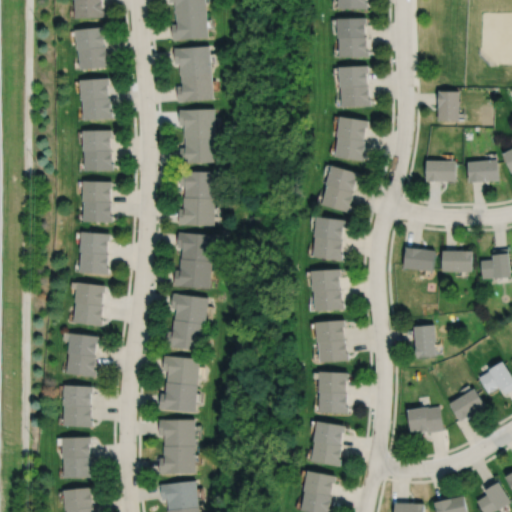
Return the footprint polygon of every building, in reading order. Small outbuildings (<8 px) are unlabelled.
[(76,0),(77,16),(104,14),(103,7),(101,7),(101,0),(76,0)] [(207,8),(206,0),(174,0),(175,11),(176,11),(207,8)] [(337,0),(337,7),(366,8),(366,0),(337,0)] [(176,11),(177,22),(172,22),(173,38),(209,35),(207,8),(176,11)] [(366,34),(366,20),(368,20),(368,14),(338,15),(338,34),(340,34),(366,34)] [(103,44),(102,31),(104,31),(103,24),(74,27),(76,47),(77,47),(103,44)] [(340,34),(340,54),(370,54),(370,47),(368,47),(368,34),(366,34),(340,34)] [(212,70),(209,43),(174,46),(175,62),(179,61),(180,73),(181,73),(212,70)] [(77,47),(79,67),(109,64),(108,57),(106,57),(104,44),(103,44),(77,47)] [(368,83),(368,70),(370,70),(370,63),(340,64),(341,84),(342,84),(368,83)] [(181,73),(182,84),(177,84),(178,100),(214,96),(212,70),(181,73)] [(107,95),(107,83),(109,83),(108,75),(79,77),(80,97),(81,97),(107,95)] [(342,84),(343,105),(373,103),(372,96),(370,96),(370,83),(368,83),(342,84)] [(440,88),(440,119),(460,119),(461,88),(440,88)] [(81,97),(83,118),(112,116),(112,109),(110,109),(109,95),(107,95),(81,97)] [(216,134),(215,106),(179,107),(180,123),(183,123),(184,135),(185,135),(216,134)] [(365,138),(367,125),(369,125),(370,118),(341,114),(338,134),(339,134),(365,138)] [(110,148),(109,135),(111,135),(111,128),(82,128),(82,148),(83,148),(110,148)] [(185,135),(185,146),(180,146),(181,161),(216,160),(216,134),(185,135)] [(339,134),(336,154),(366,159),(367,152),(365,151),(367,138),(365,138),(339,134)] [(83,148),(84,169),(113,168),(113,161),(111,161),(111,148),(110,148),(83,148)] [(469,159),(471,180),(500,178),(499,157),(469,159)] [(428,158),(428,179),(457,179),(457,158),(428,158)] [(354,190),(357,177),(359,178),(361,171),(332,163),(327,182),(328,183),(354,190)] [(215,196),(216,170),(181,169),(180,184),(185,184),(185,195),(215,196)] [(109,200),(110,187),(112,187),(112,180),(82,179),(82,199),(84,199),(109,200)] [(328,183),(323,202),(351,210),(353,204),(351,203),(355,190),(354,190),(328,183)] [(185,195),(184,195),(184,207),(179,207),(179,222),(215,223),(215,196),(185,195)] [(84,199),(83,220),(112,220),(112,214),(110,214),(110,200),(109,200),(84,199)] [(342,238),(344,225),(346,225),(347,218),(317,215),(315,235),(316,235),(342,238)] [(106,252),(107,239),(109,240),(110,232),(83,230),(81,251),(83,251),(106,252)] [(213,259),(215,233),(179,230),(178,246),(183,246),(182,257),(213,259)] [(316,235),(314,255),(343,259),(344,252),(342,252),(344,238),(342,238),(316,235)] [(408,245),(405,266),(434,270),(437,249),(408,245)] [(482,259),(484,277),(497,276),(497,277),(511,275),(511,263),(511,251),(509,251),(509,247),(494,248),(495,257),(482,259)] [(444,249),(444,269),(474,270),(474,249),(444,249)] [(83,251),(81,271),(108,273),(108,266),(107,265),(108,252),(106,252),(83,251)] [(182,257),(181,257),(180,269),(176,268),(175,284),(210,287),(213,259),(182,257)] [(341,288),(340,274),(342,274),(342,267),(312,269),(313,289),(315,289),(341,288)] [(101,304),(103,291),(105,291),(106,284),(78,281),(76,301),(77,301),(101,304)] [(315,289),(316,310),(345,308),(345,301),(343,301),(342,288),(341,288),(315,289)] [(205,323),(209,296),(174,292),(172,307),(176,308),(175,318),(205,323)] [(77,301),(75,321),(102,324),(103,317),(101,317),(102,304),(101,304),(77,301)] [(175,318),(174,318),(173,330),(169,329),(166,345),(202,350),(205,323),(175,318)] [(345,339),(344,326),(346,326),(346,319),(316,321),(318,341),(319,341),(345,339)] [(415,325),(418,356),(437,354),(436,340),(438,340),(436,323),(415,325)] [(97,356),(99,343),(100,343),(101,336),(71,332),(69,352),(70,352),(97,356)] [(319,341),(321,361),(350,359),(350,352),(348,352),(347,339),(345,339),(319,341)] [(70,352),(68,373),(97,376),(98,369),(97,369),(98,356),(97,356),(70,352)] [(198,384),(200,358),(164,354),(163,370),(168,370),(167,381),(198,384)] [(480,376),(490,392),(501,385),(506,393),(511,389),(511,371),(505,360),(480,376)] [(347,392),(347,378),(349,378),(350,372),(320,371),(319,391),(320,391),(347,392)] [(167,381),(166,381),(165,393),(161,392),(160,408),(195,411),(198,384),(167,381)] [(92,406),(93,393),(95,393),(95,386),(65,385),(64,405),(66,405),(92,406)] [(451,403),(462,421),(487,405),(476,387),(451,403)] [(320,391),(319,411),(349,412),(349,406),(347,406),(348,392),(347,392),(320,391)] [(66,405),(65,425),(94,427),(95,419),(93,419),(94,406),(92,406),(66,405)] [(409,409),(413,431),(421,430),(421,431),(428,430),(428,432),(444,430),(441,405),(429,407),(429,406),(409,409)] [(195,445),(195,419),(159,419),(160,434),(165,434),(165,445),(195,445)] [(341,445),(343,432),(345,432),(346,425),(317,420),(314,441),(315,441),(341,445)] [(92,457),(91,444),(93,444),(93,436),(63,437),(64,458),(65,458),(92,457)] [(315,441),(312,461),(341,466),(342,459),(340,458),(343,445),(341,445),(315,441)] [(165,445),(164,445),(164,457),(160,457),(160,473),(196,472),(195,445),(165,445)] [(65,458),(66,478),(95,477),(95,470),(94,470),(93,457),(92,457),(65,458)] [(331,495),(334,482),(336,483),(337,476),(308,470),(304,491),(305,491),(331,495)] [(478,500),(486,511),(493,511),(498,509),(499,511),(511,502),(511,500),(501,482),(500,482),(497,477),(484,486),(489,494),(478,500)] [(199,507),(196,480),(161,484),(162,499),(167,499),(168,510),(199,507)] [(95,508),(93,495),(95,494),(94,487),(65,490),(67,511),(68,510),(95,508)] [(305,491),(302,511),(307,511),(331,511),(332,509),(330,509),(332,496),(331,495),(305,491)] [(436,502),(438,511),(469,511),(465,495),(436,502)] [(396,502),(395,511),(425,511),(426,503),(396,502)]
